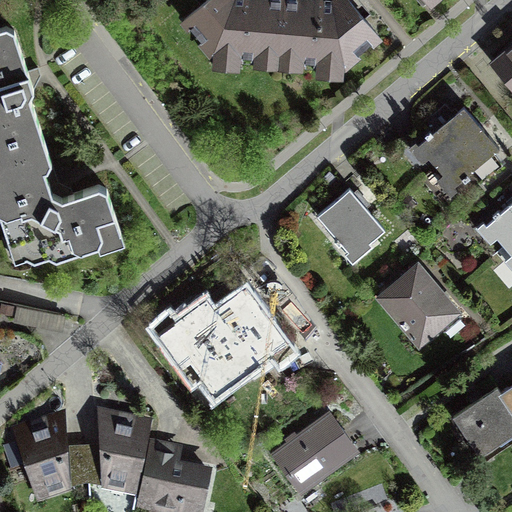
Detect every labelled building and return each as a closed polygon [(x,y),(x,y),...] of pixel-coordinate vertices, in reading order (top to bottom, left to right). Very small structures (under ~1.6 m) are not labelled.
[(256,68),(277,70),(283,0),(212,0),(186,23),(216,61),(215,70),(243,72),(244,60),(256,61),(256,68)] [(283,0),(277,70),(307,73),(308,67),(319,68),(319,80),(348,81),(348,72),(387,40),(352,0),(283,0)] [(447,0),(424,0),(435,11),(447,0)] [(0,33),(0,155),(48,142),(15,29),(0,33)] [(511,54),(497,68),(511,85),(511,54)] [(431,157),(438,164),(482,126),(466,107),(421,146),(417,142),(412,146),(426,162),(431,157)] [(482,126),(438,164),(446,174),(440,180),(453,195),(460,190),(457,187),(501,148),(482,126)] [(64,198),(48,142),(0,155),(0,203),(21,276),(128,245),(110,185),(64,198)] [(352,195),(322,221),(359,264),(390,237),(352,195)] [(497,238),(503,245),(511,237),(511,202),(487,223),(484,219),(477,225),(491,243),(497,238)] [(511,237),(503,245),(510,254),(503,259),(511,269),(511,237)] [(466,316),(427,268),(389,299),(428,347),(466,316)] [(295,351),(250,289),(217,312),(209,301),(161,336),(196,385),(205,379),(218,397),(278,353),(283,360),(295,351)] [(1,300),(0,308),(0,318),(63,325),(65,307),(1,300)] [(501,388),(458,416),(485,456),(511,438),(511,404),(504,393),(501,388)] [(105,491),(140,499),(151,440),(155,423),(99,410),(105,491)] [(365,453),(333,413),(275,457),(306,498),(365,453)] [(72,415),(19,431),(45,506),(77,495),(72,415)] [(184,448),(151,440),(140,499),(137,511),(205,511),(214,470),(181,463),(184,448)]
